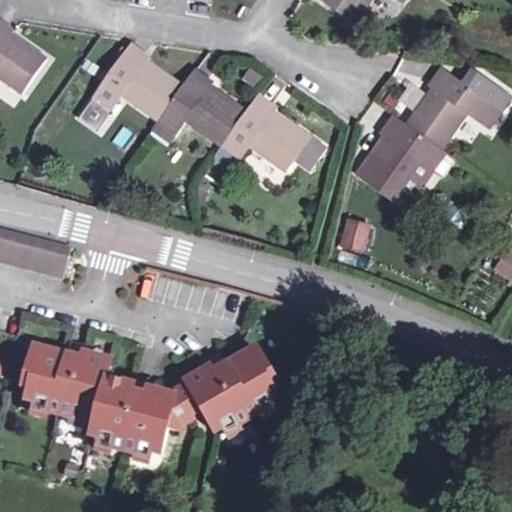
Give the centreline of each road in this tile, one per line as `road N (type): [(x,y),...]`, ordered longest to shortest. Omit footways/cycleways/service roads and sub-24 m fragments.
road 1 (tertiary): [(123,235),(313,292),(511,367)]
road 2 (residential): [(86,5),(248,38)]
road 3 (tertiary): [(0,204),(123,235)]
